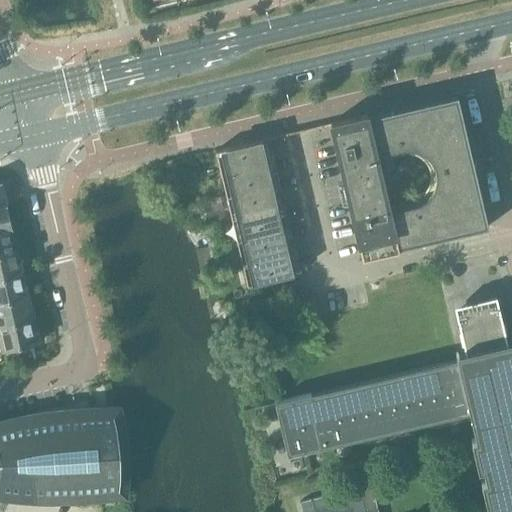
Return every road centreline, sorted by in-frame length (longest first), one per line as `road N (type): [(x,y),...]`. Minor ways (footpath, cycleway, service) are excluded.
road 1 (primary): [(31,136),(485,28)]
road 2 (primary): [(407,0),(16,92)]
road 3 (residential): [(511,238),(332,281),(298,141)]
road 4 (residential): [(0,387),(71,371),(84,349),(31,136)]
road 5 (residential): [(511,221),(476,71),(485,28)]
